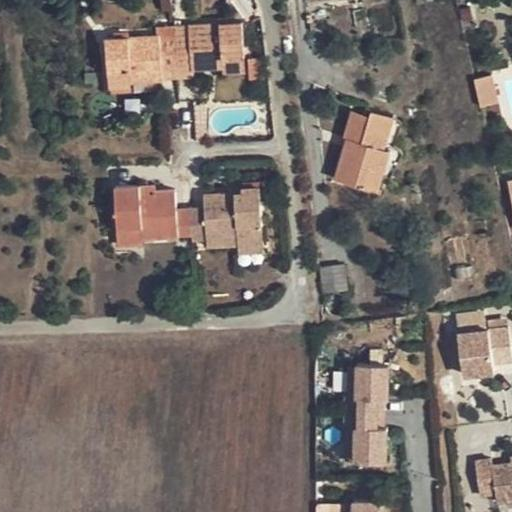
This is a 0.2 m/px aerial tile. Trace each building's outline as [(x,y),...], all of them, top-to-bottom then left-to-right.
[(249,0),(233,0),(245,15),(255,8),(249,0)] [(223,57),(246,56),(243,20),(176,24),(176,28),(161,29),(161,34),(107,36),(109,73),(130,71),(131,81),(179,77),(179,69),(223,66),(223,57)] [(223,57),(223,66),(224,73),(246,71),(246,56),(223,57)] [(369,166),(386,162),(391,148),(384,146),(394,114),(372,108),(371,114),(354,108),(346,136),(348,137),(354,138),(351,147),(346,146),(336,178),(363,186),(369,166)] [(354,138),(348,137),(346,146),(351,147),(354,138)] [(369,166),(363,186),(378,191),(386,162),(369,166)] [(157,183),(141,184),(141,191),(157,190),(157,183)] [(141,191),(141,184),(116,186),(119,228),(140,226),(141,237),(193,234),(192,207),(177,207),(176,188),(157,190),(141,191)] [(243,190),(230,191),(205,193),(206,206),(208,240),(239,239),(239,245),(265,244),(261,185),(244,185),(243,190)] [(206,206),(192,207),(193,234),(194,240),(208,240),(206,206)] [(140,226),(119,228),(120,244),(141,243),(141,237),(140,226)] [(239,239),(208,240),(208,247),(239,245),(239,239)] [(265,244),(239,245),(240,253),(266,251),(265,244)] [(345,263),(321,266),(325,291),(347,287),(345,263)] [(507,325),(459,330),(464,374),(494,371),(493,361),(511,359),(507,325)] [(344,396),(344,412),(378,411),(378,397),(388,398),(387,364),(356,363),(356,367),(356,397),(347,396),(344,396)] [(356,367),(346,367),(347,396),(356,397),(356,367)] [(378,426),(378,411),(344,412),(344,427),(346,428),(356,427),(355,457),(355,461),(388,461),(387,427),(378,426)] [(356,427),(346,428),(347,457),(355,457),(356,427)] [(511,462),(511,463),(494,465),(493,458),(478,460),(483,493),(498,491),(499,501),(511,499),(511,462)] [(387,511),(387,499),(355,500),(355,505),(355,511),(387,511)] [(511,499),(499,501),(500,511),(511,509),(511,499)]
